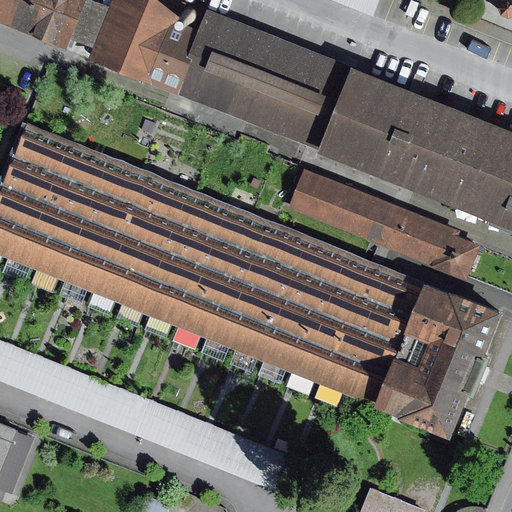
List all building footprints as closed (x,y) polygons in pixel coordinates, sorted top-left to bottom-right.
[(87,0),(0,0),(0,24),(67,50),(70,41),(94,50),(109,9),(87,0)] [(185,5),(173,0),(111,0),(109,9),(94,50),(89,62),(178,97),(190,62),(186,60),(197,33),(183,27),(190,24),(194,21),(194,16),(192,12),(188,10),(182,12),(185,5)] [(329,0),(373,17),(379,0),(329,0)] [(511,0),(501,0),(499,4),(497,9),(500,17),(508,20),(511,18),(511,0)] [(511,135),(205,12),(197,33),(186,60),(190,62),(178,97),(318,151),(316,156),(501,230),(511,233),(511,135)] [(420,289),(23,128),(0,184),(0,259),(373,407),(371,412),(447,443),(499,316),(422,285),(420,289)] [(460,232),(303,170),(288,210),(466,282),(480,247),(458,238),(460,232)] [(296,459),(0,340),(0,382),(282,496),(296,459)] [(0,477),(19,433),(0,425),(0,477)] [(425,511),(426,511),(370,488),(360,511),(425,511)]
